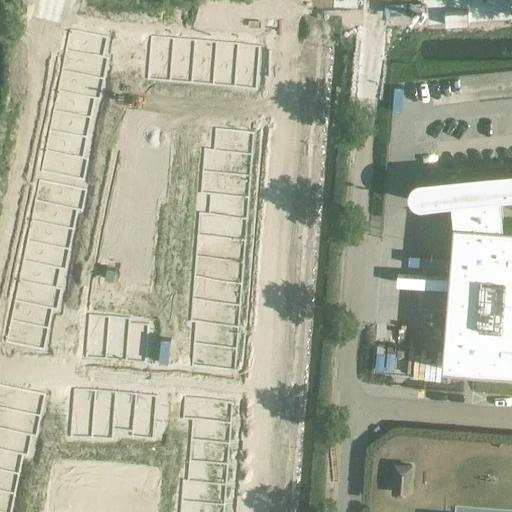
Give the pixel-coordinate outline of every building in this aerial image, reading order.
[(69,30),(65,51),(103,59),(108,38),(69,30)] [(150,36),(147,76),(170,77),(173,38),(150,36)] [(173,38),(170,77),(191,79),(194,40),(173,38)] [(194,40),(191,79),(213,81),(216,42),(194,40)] [(216,42),(213,81),(234,83),(237,43),(216,42)] [(237,43),(234,83),(257,84),(260,45),(237,43)] [(65,51),(61,71),(99,79),(103,59),(65,51)] [(132,54),(131,65),(140,66),(141,55),(132,54)] [(131,65),(130,76),(139,77),(140,66),(131,65)] [(61,71),(57,91),(95,99),(99,79),(61,71)] [(129,86),(129,98),(137,98),(138,87),(129,86)] [(57,91),(53,111),(91,119),(95,99),(57,91)] [(147,98),(147,106),(158,107),(158,98),(147,98)] [(179,100),(178,109),(189,110),(189,101),(179,100)] [(189,101),(189,110),(200,110),(200,102),(189,101)] [(222,103),(221,112),(232,113),(233,104),(222,103)] [(233,104),(232,113),(243,114),(243,105),(233,104)] [(53,111),(48,131),(87,139),(91,119),(53,111)] [(113,113),(111,123),(120,125),(122,114),(113,113)] [(111,123),(109,134),(118,136),(120,125),(111,123)] [(174,126),(173,135),(184,136),(185,127),(174,126)] [(215,129),(213,151),(252,154),(254,132),(215,129)] [(48,131),(44,151),(83,159),(83,158),(87,139),(48,131)] [(44,151),(40,172),(83,181),(88,159),(83,158),(83,159),(44,151)] [(213,151),(211,173),(250,176),(252,154),(213,151)] [(105,153),(103,163),(112,165),(114,154),(105,153)] [(171,161),(170,170),(182,170),(182,162),(171,161)] [(103,163),(101,174),(109,176),(112,165),(103,163)] [(511,225),(504,224),(501,195),(511,194),(511,167),(419,176),(416,178),(413,180),(411,182),(409,186),(409,189),(409,192),(410,196),(413,199),(415,201),(418,202),(422,203),(452,200),(454,221),(462,222),(450,368),(511,372),(511,225)] [(170,170),(170,178),(181,179),(182,170),(170,170)] [(211,173),(209,194),(249,197),(250,176),(211,173)] [(38,180),(34,201),(73,209),(77,188),(38,180)] [(209,194),(208,216),(247,219),(249,197),(209,194)] [(34,201),(30,221),(69,229),(73,209),(34,201)] [(95,202),(93,213),(102,215),(104,204),(95,202)] [(158,203),(158,212),(169,213),(170,204),(158,203)] [(158,212),(157,220),(168,221),(169,213),(158,212)] [(93,213),(91,224),(99,226),(102,215),(93,213)] [(208,216),(206,237),(245,240),(247,219),(208,216)] [(30,221),(26,241),(65,249),(69,229),(30,221)] [(206,237),(204,259),(243,262),(245,240),(206,237)] [(26,241),(22,261),(61,269),(65,249),(26,241)] [(87,242),(85,253),(93,255),(96,244),(87,242)] [(155,246),(154,255),(165,256),(166,247),(155,246)] [(85,253),(83,264),(91,266),(93,255),(85,253)] [(154,255),(154,264),(165,264),(165,256),(154,255)] [(204,259),(203,280),(242,284),(243,262),(204,259)] [(22,261),(18,281),(56,289),(61,269),(22,261)] [(203,280),(201,302),(240,305),(242,284),(203,280)] [(18,281),(14,301),(52,309),(56,289),(18,281)] [(80,283),(78,293),(86,295),(88,284),(80,283)] [(99,289),(99,298),(110,299),(111,290),(99,289)] [(159,290),(158,299),(169,300),(170,291),(159,290)] [(120,291),(119,299),(130,300),(131,292),(120,291)] [(131,292),(130,300),(141,301),(142,292),(131,292)] [(78,293),(76,304),(84,306),(86,295),(78,293)] [(158,299),(158,307),(169,308),(169,300),(158,299)] [(14,301),(10,321),(48,329),(52,309),(14,301)] [(201,302),(199,323),(238,327),(240,305),(201,302)] [(88,320),(85,359),(105,361),(108,321),(88,320)] [(10,321),(5,343),(44,351),(48,329),(10,321)] [(108,321),(105,361),(125,362),(128,323),(108,321)] [(73,322),(72,333),(81,334),(81,323),(73,322)] [(128,323),(125,362),(146,364),(149,325),(128,323)] [(199,323),(198,345),(237,348),(238,327),(199,323)] [(149,330),(148,341),(156,342),(157,331),(149,330)] [(72,333),(71,344),(80,345),(81,334),(72,333)] [(148,341),(147,352),(156,353),(156,342),(148,341)] [(198,345),(196,368),(235,371),(237,348),(198,345)] [(0,385),(0,408),(31,415),(35,392),(0,385)] [(73,389),(70,428),(92,430),(95,391),(73,389)] [(95,391),(92,430),(112,432),(115,392),(95,391)] [(115,392),(112,432),(132,433),(135,394),(115,392)] [(135,394),(132,433),(154,435),(157,396),(135,394)] [(193,399),(191,420),(231,423),(232,402),(193,399)] [(162,407),(161,418),(170,419),(171,408),(162,407)] [(0,408),(0,429),(27,435),(31,415),(0,408)] [(56,409),(56,420),(64,421),(65,409),(56,409)] [(161,418),(160,429),(169,430),(170,419),(161,418)] [(191,420),(190,441),(229,444),(231,423),(191,420)] [(0,429),(0,450),(23,455),(27,435),(0,429)] [(55,429),(54,440),(63,441),(63,430),(55,429)] [(54,440),(53,451),(62,452),(63,441),(54,440)] [(190,441),(188,461),(228,464),(229,444),(190,441)] [(160,448),(159,459),(168,459),(169,448),(160,448)] [(0,450),(0,470),(19,475),(23,455),(0,450)] [(79,451),(78,460),(89,461),(90,452),(79,451)] [(90,452),(89,461),(100,461),(101,453),(90,452)] [(120,454),(119,463),(130,464),(130,455),(120,454)] [(130,455),(130,464),(141,465),(141,456),(130,455)] [(43,459),(41,470),(49,471),(52,461),(43,459)] [(159,459),(158,470),(167,470),(168,459),(159,459)] [(188,461),(187,481),(226,484),(228,464),(188,461)] [(391,493),(411,494),(413,464),(393,463),(391,493)] [(0,470),(0,491),(15,495),(19,475),(0,470)] [(187,481),(185,502),(224,505),(226,484),(187,481)] [(37,488),(35,499),(44,501),(46,490),(37,488)] [(157,488),(156,499),(165,500),(166,489),(157,488)] [(0,491),(0,511),(11,511),(15,495),(0,491)] [(35,499),(33,510),(41,511),(44,501),(35,499)] [(156,499),(155,510),(164,511),(165,500),(156,499)] [(185,502),(184,511),(223,511),(224,505),(185,502)]
